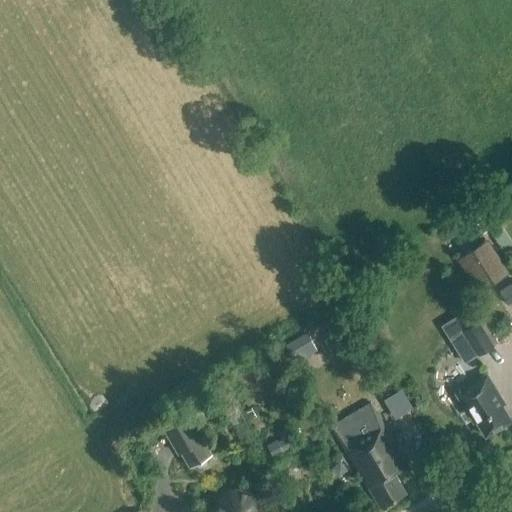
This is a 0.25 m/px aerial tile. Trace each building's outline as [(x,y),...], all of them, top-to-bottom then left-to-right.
[(486,241),(458,259),(478,292),(507,274),(486,241)] [(460,334),(474,358),(493,347),(479,323),(460,334)] [(307,332),(285,344),(296,361),(315,349),(317,348),(307,332)] [(366,358),(383,375),(394,365),(376,347),(366,358)] [(476,421),(486,437),(511,421),(502,406),(504,404),(486,375),(456,394),(474,423),(476,421)] [(394,473),(407,466),(370,404),(331,427),(368,489),(368,488),(380,508),(406,493),(394,473)] [(198,432),(202,429),(194,415),(168,430),(174,441),(172,443),(179,455),(182,453),(191,468),(212,455),(198,432)] [(403,415),(387,426),(411,459),(427,448),(403,415)] [(276,442),(267,447),(274,459),(283,454),(276,442)] [(260,511),(257,500),(249,492),(238,490),(227,492),(220,500),(217,511),(216,511),(260,511)]
